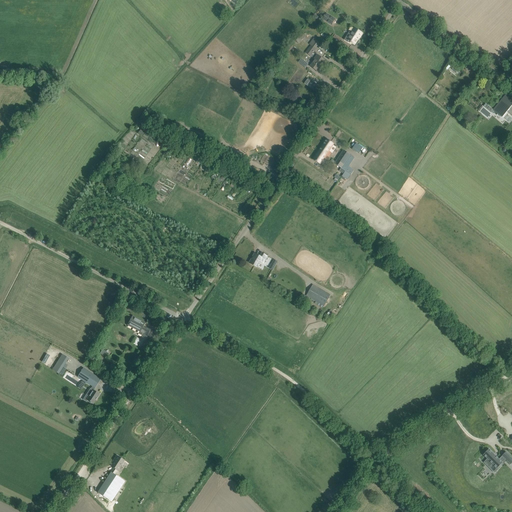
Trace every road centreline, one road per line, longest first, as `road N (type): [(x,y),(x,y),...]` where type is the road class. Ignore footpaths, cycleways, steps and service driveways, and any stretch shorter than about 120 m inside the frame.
road 1 (unclassified): [(184,317),(399,1)]
road 2 (track): [(184,317),(289,379),(374,458)]
road 3 (unclassified): [(184,317),(0,221)]
road 4 (unclassified): [(81,468),(184,317)]
road 5 (track): [(374,458),(511,372)]
road 6 (unclassified): [(501,79),(399,1)]
